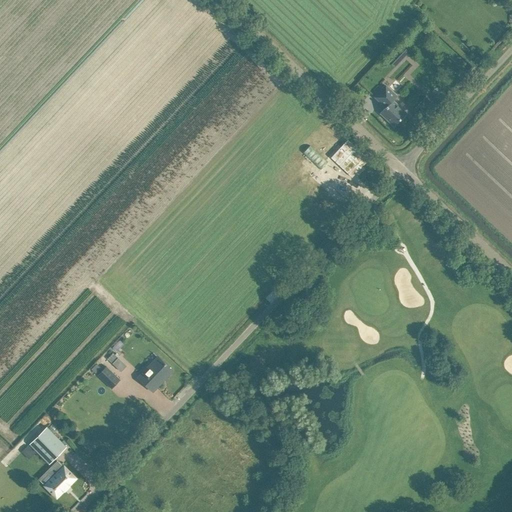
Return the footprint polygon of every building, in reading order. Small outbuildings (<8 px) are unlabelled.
[(397,96),(391,91),(386,85),(375,97),(380,102),(382,101),(387,106),(380,113),(394,126),(406,113),(393,100),(397,96)] [(326,153),(356,181),(369,166),(340,139),(326,153)] [(289,212),(302,224),(327,198),(314,186),(289,212)] [(145,369),(157,356),(152,351),(140,364),(145,369)] [(111,364),(124,376),(130,369),(118,357),(119,355),(116,353),(111,359),(113,361),(111,364)] [(161,379),(171,369),(157,356),(137,377),(153,391),(163,381),(161,379)] [(106,366),(97,375),(111,388),(120,379),(106,366)] [(192,366),(186,371),(190,376),(196,371),(192,366)] [(64,438),(60,441),(46,427),(29,444),(50,464),(66,447),(66,446),(69,443),(64,438)] [(27,446),(22,452),(26,456),(32,450),(27,446)] [(53,476),(44,485),(57,497),(64,490),(64,491),(69,486),(69,485),(76,478),(64,466),(63,467),(57,461),(48,471),(53,476)]
